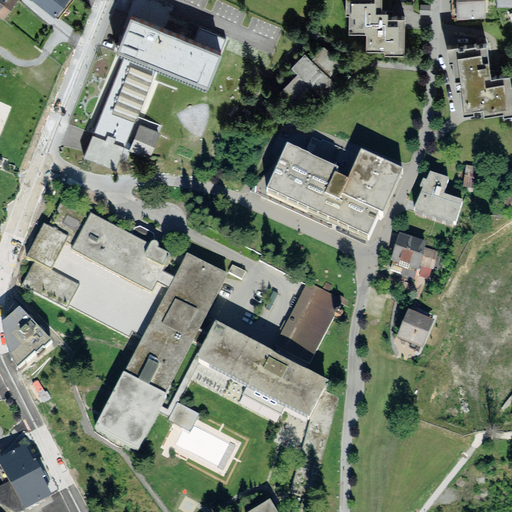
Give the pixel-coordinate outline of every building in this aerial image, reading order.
[(17,0),(0,0),(0,15),(4,19),(17,0)] [(71,0),(32,0),(57,19),(71,0)] [(407,53),(408,18),(391,17),(391,10),(386,10),(386,0),(350,0),(351,12),(354,12),(353,31),(371,32),(370,50),(389,50),(389,53),(407,53)] [(486,0),(459,0),(459,19),(487,18),(486,0)] [(430,6),(421,5),(421,14),(430,14),(430,6)] [(131,20),(81,150),(119,165),(155,75),(239,107),(254,68),(131,20)] [(489,46),(454,50),(460,100),(468,99),(469,114),(487,112),(488,115),(506,112),(506,116),(511,115),(511,76),(493,79),(489,46)] [(344,67),(323,47),(312,59),(305,53),(292,68),(298,73),(279,94),(303,116),(321,96),(327,102),(341,86),(333,79),(344,67)] [(140,123),(130,150),(151,157),(160,131),(140,123)] [(372,240),(405,174),(366,157),(354,179),(290,149),(268,196),(372,240)] [(465,186),(475,187),(477,167),(467,166),(465,186)] [(13,176),(0,170),(0,214),(4,209),(5,197),(13,176)] [(451,183),(433,177),(418,217),(456,230),(465,205),(446,198),(451,183)] [(72,255),(86,230),(75,224),(58,215),(53,228),(42,226),(26,259),(32,267),(24,290),(68,312),(71,308),(128,339),(132,334),(146,341),(171,292),(158,285),(153,296),(72,255)] [(172,259),(92,218),(86,230),(72,255),(153,296),(158,285),(171,292),(176,282),(164,275),(172,259)] [(399,235),(390,265),(419,275),(429,244),(399,235)] [(231,279),(190,259),(146,341),(98,434),(142,455),(161,417),(191,432),(200,416),(168,401),(188,361),(207,326),(231,279)] [(343,302),(309,285),(275,357),(307,372),(343,302)] [(396,342),(424,354),(437,324),(409,312),(396,342)] [(49,349),(19,313),(0,330),(4,350),(10,363),(18,376),(34,361),(37,363),(49,349)] [(275,357),(207,326),(188,361),(313,425),(327,396),(333,384),(307,372),(275,357)] [(337,401),(327,396),(313,425),(293,494),(275,501),(272,505),(275,511),(303,511),(316,490),(337,401)] [(23,451),(0,463),(0,472),(19,507),(14,509),(0,495),(0,511),(31,511),(50,501),(23,451)]
